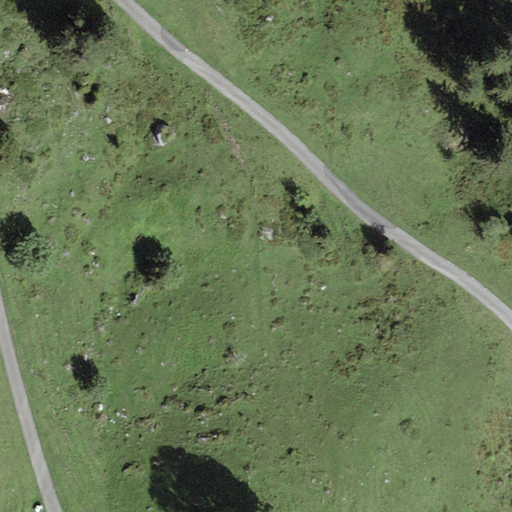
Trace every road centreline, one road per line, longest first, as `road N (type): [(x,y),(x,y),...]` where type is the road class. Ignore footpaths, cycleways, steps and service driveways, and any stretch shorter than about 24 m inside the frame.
road 1 (track): [(511,312),(351,200),(116,0)]
road 2 (track): [(0,315),(51,511)]
